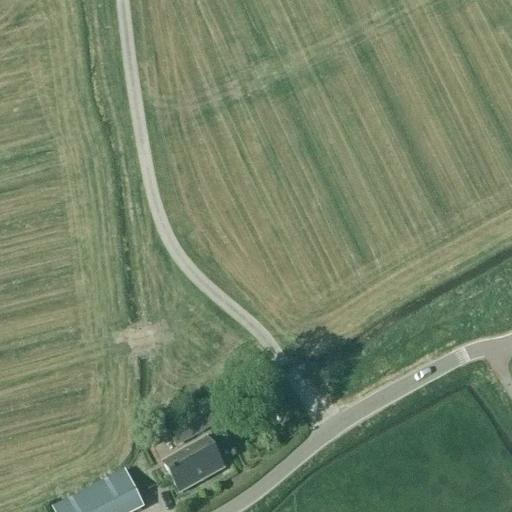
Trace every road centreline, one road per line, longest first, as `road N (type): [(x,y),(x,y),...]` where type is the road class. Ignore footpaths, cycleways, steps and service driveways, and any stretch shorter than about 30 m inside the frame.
road 1 (unclassified): [(329,431),(265,338),(169,243),(150,192),(120,0)]
road 2 (tertiary): [(329,431),(466,354),(511,344)]
road 3 (tertiary): [(221,511),(329,431)]
